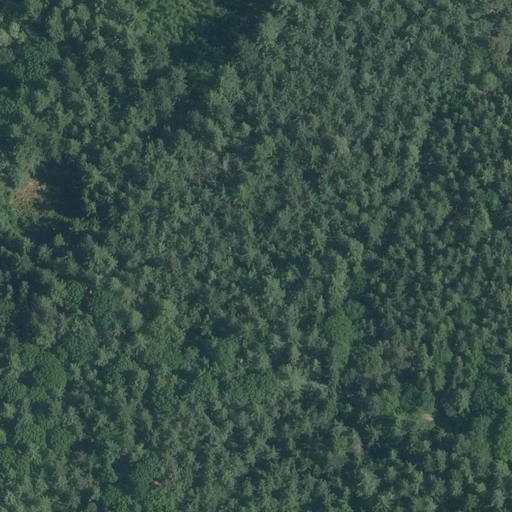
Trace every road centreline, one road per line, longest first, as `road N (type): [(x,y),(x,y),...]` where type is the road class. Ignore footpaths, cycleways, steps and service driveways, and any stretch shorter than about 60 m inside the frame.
road 1 (track): [(451,88),(284,26),(279,13),(0,393)]
road 2 (track): [(0,254),(106,310),(341,395)]
road 3 (track): [(230,511),(318,386)]
